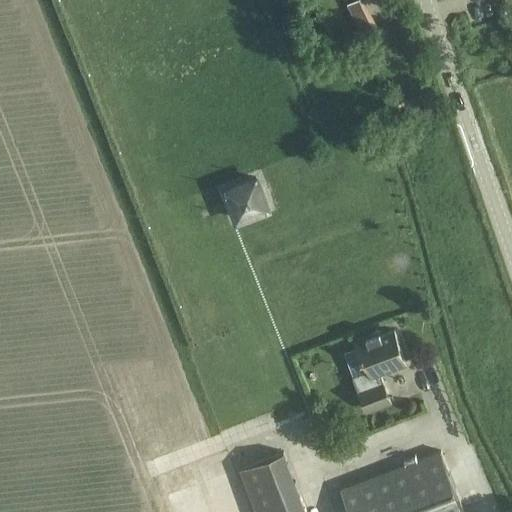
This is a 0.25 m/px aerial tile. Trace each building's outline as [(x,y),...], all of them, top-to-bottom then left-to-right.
[(347,0),(365,36),(375,30),(360,0),(347,0)] [(98,82),(103,104),(125,98),(120,77),(98,82)] [(255,178),(227,188),(237,217),(266,207),(255,178)] [(380,331),(362,338),(354,341),(366,371),(353,375),(366,410),(390,401),(380,372),(405,362),(399,345),(400,344),(395,330),(382,335),(380,331)] [(242,470),(258,511),(308,511),(286,452),(242,470)] [(463,511),(441,452),(422,459),(341,490),(349,511),(463,511)]
